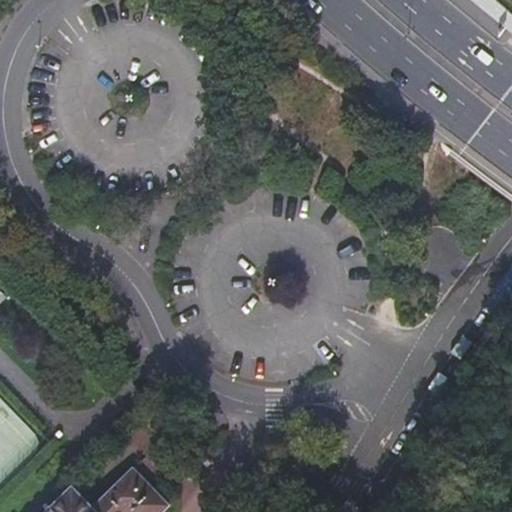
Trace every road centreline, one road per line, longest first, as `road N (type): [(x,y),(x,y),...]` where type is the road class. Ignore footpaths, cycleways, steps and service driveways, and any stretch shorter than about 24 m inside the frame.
road 1 (residential): [(322,404),(260,404),(192,377),(126,275),(57,225),(20,182),(1,124),(2,87),(23,34),(56,0)]
road 2 (secondary): [(331,0),(511,153)]
road 3 (residential): [(511,243),(417,377)]
road 4 (secondary): [(511,89),(413,0)]
